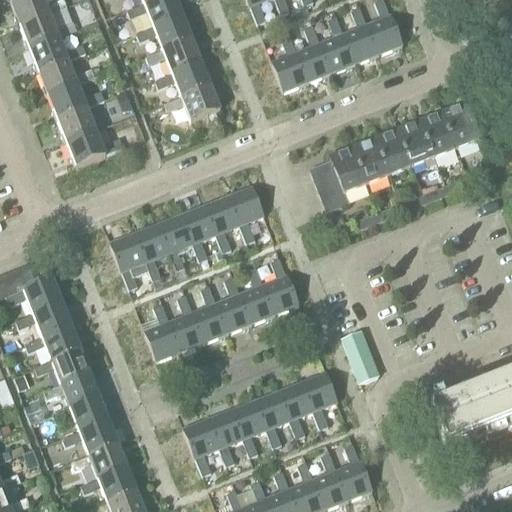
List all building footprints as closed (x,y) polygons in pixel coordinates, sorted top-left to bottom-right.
[(26,0),(10,6),(20,30),(50,18),(42,0),(26,0)] [(140,0),(144,9),(165,0),(140,0)] [(175,0),(165,0),(144,9),(153,32),(183,20),(175,0)] [(273,3),(271,0),(243,0),(249,13),(273,3)] [(309,0),(300,0),(304,10),(312,7),(309,0)] [(63,3),(53,7),(56,16),(66,12),(63,4),(63,3)] [(382,3),(374,7),(374,8),(378,17),(386,14),(382,4),(382,3)] [(285,6),(276,10),(280,19),(287,17),(288,16),(285,6)] [(130,24),(139,20),(136,11),(126,15),(130,24)] [(351,16),(355,26),(363,23),(359,13),(351,16)] [(261,16),(253,19),(257,29),(264,26),(265,26),(261,16)] [(20,30),(29,54),(59,42),(76,35),(73,27),(56,33),(50,18),(20,30)] [(183,20),(153,32),(162,56),(192,44),(183,20)] [(366,31),(377,60),(402,50),(390,21),(366,31)] [(336,22),(327,25),(328,26),(331,35),(339,32),(339,30),(336,22)] [(304,35),(308,45),(316,41),(312,31),(304,35)] [(343,40),(354,69),(377,60),(366,31),(343,40)] [(139,47),(149,43),(145,35),(136,39),(139,47)] [(319,49),(330,78),(354,69),(343,40),(319,49)] [(292,51),(289,41),(280,44),(284,54),(292,51)] [(38,77),(68,65),(59,42),(29,54),(38,77)] [(172,79),(202,68),(192,44),(162,56),(172,79)] [(295,58),(307,88),(330,78),(319,49),(295,58)] [(81,50),(72,54),(75,62),(85,59),(82,51),(81,50)] [(148,71),(158,67),(155,58),(145,62),(148,71)] [(295,58),(271,68),(282,97),(307,88),(295,58)] [(68,65),(38,77),(47,101),(78,89),(68,65)] [(181,103),(211,91),(202,68),(172,79),(181,103)] [(57,125),(87,113),(78,89),(47,101),(57,125)] [(211,91),(181,103),(190,127),(220,115),(211,91)] [(100,97),(90,101),(93,109),(103,106),(100,98),(100,97)] [(117,100),(122,114),(130,111),(125,97),(117,100)] [(167,117),(176,113),(173,105),(163,109),(164,110),(167,117)] [(464,108),(440,117),(455,154),(479,145),(464,108)] [(57,125),(66,148),(96,136),(87,113),(57,125)] [(418,126),(433,163),(455,154),(440,117),(418,126)] [(435,169),(433,163),(418,126),(396,135),(411,172),(424,167),(426,172),(435,169)] [(373,144),(388,181),(411,172),(396,135),(373,144)] [(96,136),(66,148),(75,172),(106,160),(106,159),(96,136)] [(108,148),(112,156),(122,152),(119,146),(118,144),(108,148)] [(366,190),(388,181),(373,144),(351,153),(366,190)] [(336,176),(339,186),(344,198),(345,198),(366,190),(351,153),(330,161),(331,165),(336,176)] [(309,174),(314,185),(336,176),(331,165),(309,174)] [(336,176),(314,185),(318,195),(339,186),(336,176)] [(470,191),(486,185),(483,176),(467,183),(470,191)] [(448,200),(464,194),(461,185),(444,192),(448,200)] [(344,198),(339,186),(318,195),(322,207),(344,198)] [(263,222),(252,192),(227,202),(239,232),(263,222)] [(425,209),(441,202),(438,194),(422,201),(425,209)] [(345,198),(344,198),(322,207),(327,218),(349,209),(345,198)] [(395,200),(389,203),(393,212),(399,210),(395,200)] [(239,232),(227,202),(204,211),(216,241),(239,232)] [(403,218),(419,212),(416,203),(399,210),(403,218)] [(216,241),(204,211),(181,220),(192,250),(216,241)] [(381,227),(396,220),(393,212),(377,218),(381,227)] [(192,250),(181,220),(157,230),(168,260),(192,250)] [(359,235),(374,229),(371,221),(356,227),(359,235)] [(168,260),(157,230),(134,239),(145,268),(153,265),(168,260)] [(250,235),(242,238),(242,240),(246,248),(254,245),(250,235)] [(145,268),(134,239),(109,249),(121,279),(122,278),(128,295),(136,291),(133,282),(148,276),(147,275),(145,268)] [(226,244),(218,247),(222,258),(230,254),(226,244)] [(203,253),(195,257),(199,267),(207,264),(203,253)] [(179,263),(171,266),(171,267),(175,277),(183,273),(179,263)] [(279,264),(270,267),(271,269),(274,277),(283,274),(279,264)] [(37,289),(28,269),(18,273),(26,294),(37,289)] [(152,286),(160,283),(156,273),(156,272),(147,275),(148,276),(148,277),(152,286)] [(26,294),(18,273),(8,277),(16,298),(23,295),(26,294)] [(255,273),(247,276),(251,286),(259,283),(255,274),(255,273)] [(16,298),(8,277),(0,280),(0,288),(5,302),(16,298)] [(289,316),(298,312),(297,311),(298,310),(286,280),(262,290),(274,320),(288,314),(289,316)] [(232,282),(224,285),(224,287),(228,296),(236,292),(232,283),(232,282)] [(26,294),(23,295),(32,319),(61,307),(52,283),(37,289),(26,294)] [(251,329),(264,324),(265,325),(275,322),(274,320),(262,290),(239,299),(251,329)] [(208,292),(200,295),(200,296),(204,305),(212,302),(209,292),(208,292)] [(6,302),(9,311),(19,307),(16,298),(6,302)] [(239,299),(215,309),(227,339),(227,338),(241,333),(242,335),(251,331),(251,329),(239,299)] [(185,301),(177,304),(181,314),(189,311),(185,302),(185,301)] [(61,307),(32,319),(41,342),(71,330),(61,307)] [(228,340),(227,338),(227,339),(215,309),(191,318),(203,348),(204,348),(218,342),(219,344),(228,340)] [(161,310),(153,313),(153,314),(157,323),(165,320),(161,311),(161,310)] [(203,348),(191,318),(168,327),(180,357),(194,351),(195,353),(205,349),(204,348),(203,348)] [(15,326),(18,334),(28,330),(25,322),(15,326)] [(168,327),(144,337),(156,367),(171,361),(172,362),(181,359),(180,357),(168,327)] [(41,342),(51,366),(80,354),(71,330),(41,342)] [(361,337),(343,344),(360,389),(379,382),(361,337)] [(24,349),(28,358),(38,354),(34,345),(24,349)] [(89,378),(80,354),(51,366),(34,373),(37,381),(54,374),(60,389),(89,378)] [(99,401),(89,378),(60,389),(43,396),(46,405),(64,398),(70,413),(99,401)] [(312,418),(336,409),(324,379),(301,388),(312,418)] [(28,392),(23,380),(14,383),(18,396),(28,392)] [(414,403),(415,405),(420,419),(430,415),(445,455),(511,428),(511,381),(430,414),(425,401),(424,400),(423,399),(423,398),(421,397),(420,397),(419,397),(418,397),(417,398),(416,399),(415,400),(414,401),(414,402),(414,403)] [(5,385),(0,386),(0,399),(9,396),(5,385)] [(312,418),(301,388),(277,397),(289,427),(297,424),(312,418)] [(253,407),(265,437),(274,433),(289,427),(277,397),(253,407)] [(108,425),(99,401),(70,413),(79,436),(108,425)] [(265,437),(253,407),(230,416),(241,445),(250,442),(265,437)] [(52,420),(56,428),(66,424),(62,416),(52,420)] [(206,425),(218,455),(226,451),(241,445),(230,416),(206,425)] [(315,424),(319,434),(327,431),(323,421),(315,424)] [(117,448),(108,425),(79,436),(88,460),(117,448)] [(206,425),(182,435),(194,464),(218,455),(206,425)] [(292,433),(296,443),(303,441),(304,440),(300,430),(292,433)] [(65,451),(65,452),(75,448),(72,439),(62,443),(62,444),(53,447),(56,454),(65,451)] [(268,443),(272,453),(280,450),(276,440),(268,443)] [(88,460),(98,484),(127,472),(117,448),(88,460)] [(245,452),(249,462),(257,459),(253,449),(245,452)] [(344,453),(348,463),(356,459),(352,449),(344,453)] [(0,468),(11,464),(8,455),(0,458),(0,468)] [(222,461),(226,471),(233,469),(234,468),(230,458),(222,461)] [(320,462),(324,472),(333,469),(329,459),(320,462)] [(74,475),(75,476),(84,472),(81,463),(71,467),(74,475)] [(198,470),(202,480),(210,478),(210,477),(206,467),(198,470)] [(297,471),(301,481),(309,478),(305,468),(297,471)] [(347,507),(371,498),(360,468),(335,477),(347,507)] [(136,496),(127,472),(98,484),(107,507),(136,496)] [(274,481),(277,491),(286,487),(282,477),(274,481)] [(312,486),(321,511),(334,511),(347,507),(335,477),(312,486)] [(20,487),(17,479),(6,483),(10,491),(20,487)] [(250,490),(254,500),(263,496),(259,486),(250,490)] [(289,495),(295,511),(321,511),(312,486),(289,495)] [(84,499),(94,495),(90,487),(80,491),(84,499)] [(10,511),(4,494),(0,495),(0,511),(10,511)] [(265,505),(267,511),(295,511),(289,495),(265,505)] [(142,511),(136,496),(107,507),(108,511),(142,511)] [(227,499),(231,509),(239,506),(235,496),(227,499)] [(18,511),(26,511),(30,511),(26,501),(15,505),(18,511)]
